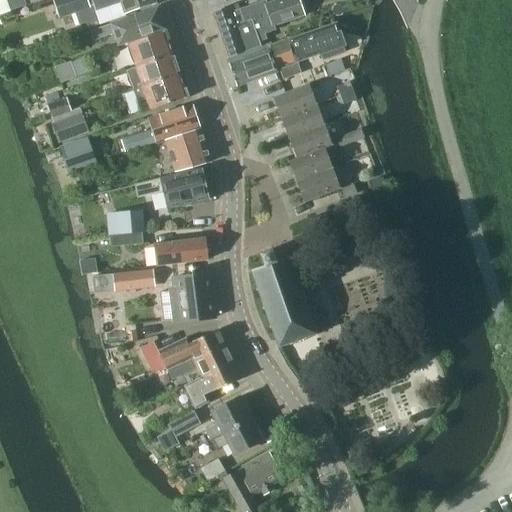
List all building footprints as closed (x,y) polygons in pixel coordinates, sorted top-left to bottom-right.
[(0,0),(0,15),(28,6),(25,0),(0,0)] [(88,27),(101,23),(157,3),(156,0),(52,0),(59,18),(75,13),(79,26),(86,23),(88,27)] [(304,13),(299,0),(282,0),(268,5),(267,1),(241,10),(239,4),(212,14),(227,58),(262,45),(260,41),(267,38),(265,33),(276,29),(274,24),(304,13)] [(119,46),(166,29),(159,7),(91,31),(94,41),(114,34),(119,46)] [(337,23),(289,39),(297,62),(322,54),(324,60),(345,53),(343,46),(345,45),(337,23)] [(136,67),(175,54),(166,30),(128,44),(136,67)] [(288,40),(272,45),(284,79),(300,74),(288,40)] [(237,86),(278,72),(271,50),(230,64),(237,86)] [(140,78),(135,80),(138,88),(143,86),(181,73),(175,54),(136,67),(140,78)] [(331,73),(345,67),(340,55),(326,61),(331,73)] [(78,75),(93,70),(88,56),(73,61),(78,75)] [(138,88),(134,89),(142,112),(151,109),(151,110),(189,97),(181,73),(143,86),(138,88)] [(340,94),(353,89),(350,82),(337,87),(340,94)] [(281,117),(317,103),(310,84),(273,97),(281,117)] [(353,89),(340,94),(344,105),(357,100),(353,89)] [(58,93),(45,97),(53,118),(73,111),(68,98),(61,100),(58,93)] [(289,138),(325,124),(317,103),(281,117),(289,138)] [(165,142),(201,130),(192,104),(148,119),(152,130),(157,143),(165,140),(165,142)] [(59,143),(90,132),(83,112),(52,123),(59,143)] [(297,158),(333,144),(325,124),(289,138),(297,158)] [(353,143),(365,138),(362,129),(349,133),(353,143)] [(127,153),(157,143),(152,130),(123,140),(127,153)] [(201,130),(165,142),(175,172),(211,162),(201,130)] [(340,148),(353,143),(349,133),(337,138),(340,148)] [(89,137),(60,147),(69,172),(98,163),(89,137)] [(297,181),(333,167),(326,149),(334,146),(333,144),(297,158),(289,161),(297,181)] [(333,167),(297,181),(305,203),(342,189),(333,167)] [(135,185),(138,197),(163,191),(167,209),(209,199),(202,169),(160,179),(135,185)] [(377,204),(389,201),(383,178),(371,181),(377,204)] [(345,198),(358,193),(354,184),(342,189),(345,198)] [(108,234),(111,234),(143,231),(141,211),(106,214),(108,234)] [(112,247),(144,244),(143,231),(111,234),(112,247)] [(158,265),(208,259),(205,238),(156,244),(158,265)] [(277,260),(273,248),(260,253),(264,265),(252,269),(279,346),(317,333),(290,256),(277,260)] [(113,272),(115,291),(115,292),(156,287),(152,267),(113,272)] [(169,291),(159,293),(163,324),(172,322),(180,322),(215,317),(210,275),(210,273),(172,278),(173,287),(168,288),(169,291)] [(197,358),(227,344),(219,328),(190,343),(187,337),(159,350),(167,368),(197,357),(197,358)] [(197,357),(167,368),(173,380),(197,368),(201,377),(235,361),(227,344),(197,358),(197,357)] [(242,376),(236,362),(235,361),(201,377),(190,382),(184,385),(195,408),(209,401),(205,394),(242,376)] [(211,440),(252,418),(246,407),(249,404),(245,398),(242,399),(240,396),(211,412),(218,424),(206,430),(211,440)] [(176,436),(201,423),(194,411),(169,424),(176,436)] [(223,433),(211,440),(216,449),(227,443),(234,455),(263,440),(262,437),(257,429),(252,418),(223,433)] [(226,470),(219,474),(222,479),(241,511),(261,511),(252,496),(262,490),(265,495),(274,489),(272,485),(284,478),(269,453),(229,476),(226,470)] [(219,474),(226,470),(219,458),(201,468),(208,481),(219,474)]
